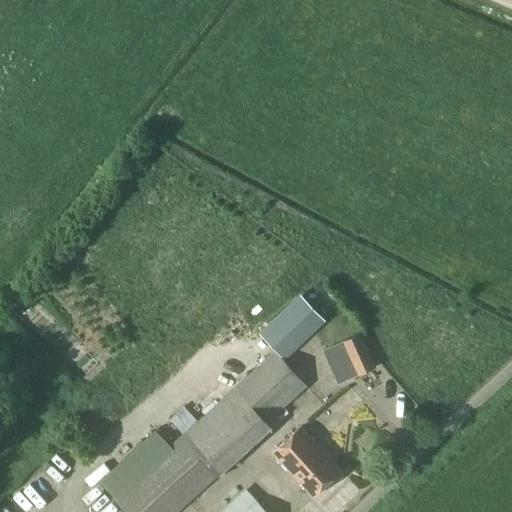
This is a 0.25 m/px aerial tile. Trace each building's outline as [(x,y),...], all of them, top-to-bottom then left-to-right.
[(321,320),(303,301),(300,298),(264,333),(267,336),(284,354),(321,320)] [(331,386),(351,377),(375,366),(359,332),(315,352),(331,386)] [(267,421),(307,384),(275,352),(116,499),(128,511),(176,511),(270,424),(267,421)] [(302,426),(275,450),(313,493),(340,468),(302,426)] [(266,511),(256,501),(257,500),(245,487),(218,511),(266,511)]
